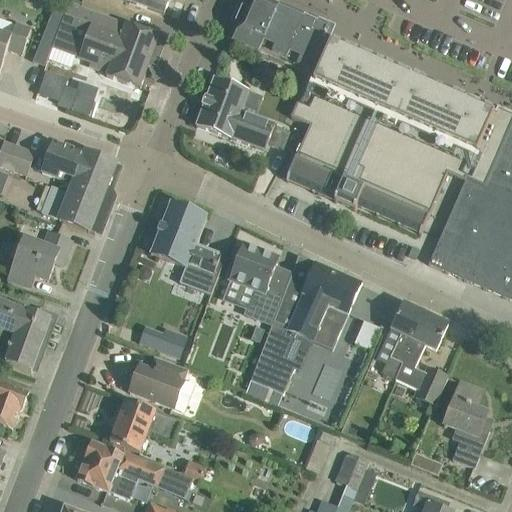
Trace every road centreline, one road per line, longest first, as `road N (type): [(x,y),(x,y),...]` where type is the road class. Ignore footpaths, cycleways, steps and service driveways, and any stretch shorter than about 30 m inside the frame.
road 1 (residential): [(511,337),(151,165)]
road 2 (residential): [(18,511),(151,165)]
road 3 (residential): [(151,165),(211,0)]
road 4 (residential): [(0,114),(151,165)]
